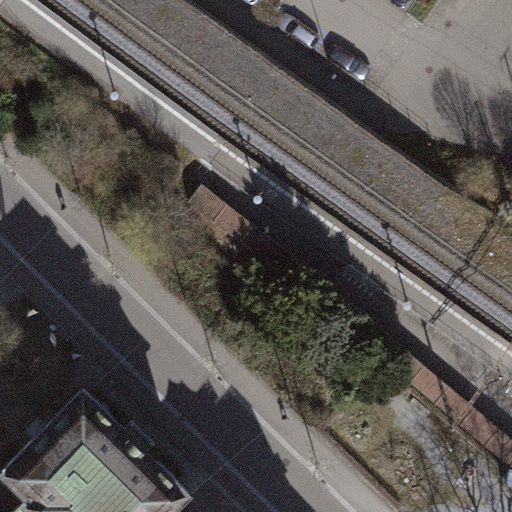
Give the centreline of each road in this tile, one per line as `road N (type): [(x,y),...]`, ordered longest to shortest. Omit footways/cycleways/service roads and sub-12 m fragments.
road 1 (residential): [(0,199),(313,511)]
road 2 (residential): [(317,0),(413,60),(511,81)]
